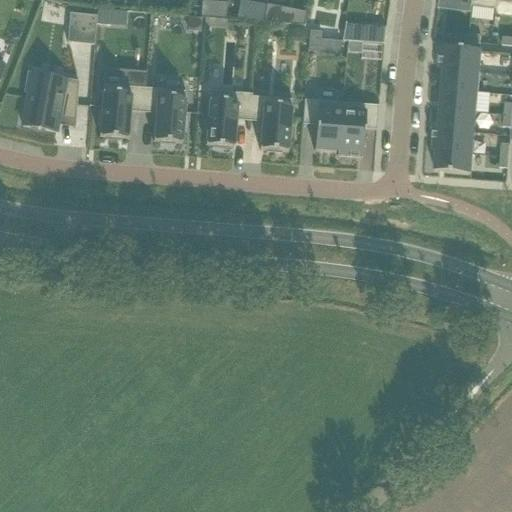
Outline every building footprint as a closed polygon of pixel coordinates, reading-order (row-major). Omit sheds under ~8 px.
[(472,0),(473,0),(472,8),(496,11),(496,10),(497,3),(497,0),(472,0)] [(265,10),(263,21),(273,23),(275,12),(265,10)] [(289,11),(286,25),(303,27),(306,14),(289,11)] [(96,18),(96,26),(110,27),(112,13),(97,12),(96,18)] [(69,16),(67,45),(94,47),(96,19),(69,16)] [(188,29),(188,33),(200,33),(201,22),(201,21),(189,20),(188,29)] [(205,20),(204,28),(215,29),(216,21),(205,20)] [(345,24),(342,43),(383,46),(385,30),(345,24)] [(309,33),(309,41),(321,42),(321,34),(309,33)] [(457,35),(456,43),(468,44),(469,36),(457,35)] [(469,36),(468,44),(480,45),(481,37),(469,36)] [(511,39),(503,39),(502,47),(511,48),(511,39)] [(309,41),(308,49),(320,50),(321,42),(309,41)] [(440,71),(443,72),(444,71),(480,74),(482,53),(442,49),(440,71)] [(478,94),(480,74),(444,71),(443,72),(442,91),(478,94)] [(28,96),(22,128),(55,134),(56,130),(57,127),(58,120),(73,123),(75,123),(78,87),(78,84),(77,83),(77,84),(63,82),(63,83),(39,78),(38,83),(38,85),(36,96),(28,95),(28,96)] [(99,112),(98,128),(100,128),(99,140),(105,140),(105,142),(121,143),(121,141),(127,142),(128,137),(130,114),(142,115),(144,90),(103,87),(101,112),(99,112)] [(144,90),(142,115),(155,116),(153,144),(160,144),(159,146),(175,148),(175,146),(181,146),(182,134),(184,134),(186,119),(184,119),(186,94),(144,90)] [(476,115),(478,94),(442,91),(440,111),(476,115)] [(205,120),(204,136),(206,136),(205,148),(209,148),(212,148),(212,149),(212,150),(227,152),(227,150),(234,150),(234,149),(236,122),(250,123),(252,99),(252,98),(252,96),(210,93),(209,105),(208,117),(207,120),(205,120)] [(252,99),(250,123),(262,124),(259,152),(266,153),(266,155),(281,156),(281,154),(288,154),(288,151),(289,142),(291,142),(291,138),(292,127),(290,127),(291,108),(292,102),(259,99),(252,99)] [(304,102),(302,127),(316,128),(314,145),(314,153),(337,154),(341,105),(304,102)] [(197,104),(196,116),(208,117),(209,105),(197,104)] [(337,154),(337,158),(361,160),(362,148),(364,131),(368,132),(376,132),(377,121),(378,108),(350,106),(341,105),(337,154)] [(475,135),(476,115),(440,111),(438,131),(438,132),(475,135)] [(504,117),(503,129),(511,130),(511,118),(504,117)] [(473,155),(475,135),(438,132),(438,131),(435,130),(433,153),(436,153),(437,152),(473,155)] [(502,145),(500,157),(508,158),(510,146),(502,145)] [(436,161),(435,174),(471,177),(473,155),(437,152),(437,153),(436,161)] [(500,157),(499,170),(507,170),(508,158),(500,157)]
